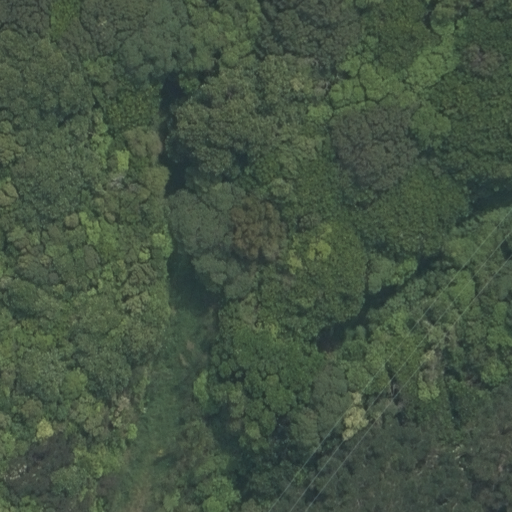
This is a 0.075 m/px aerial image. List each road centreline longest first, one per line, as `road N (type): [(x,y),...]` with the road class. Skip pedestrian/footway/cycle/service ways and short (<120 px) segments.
road 1 (track): [(135,511),(205,282),(511,182)]
road 2 (track): [(158,0),(166,118),(205,282)]
